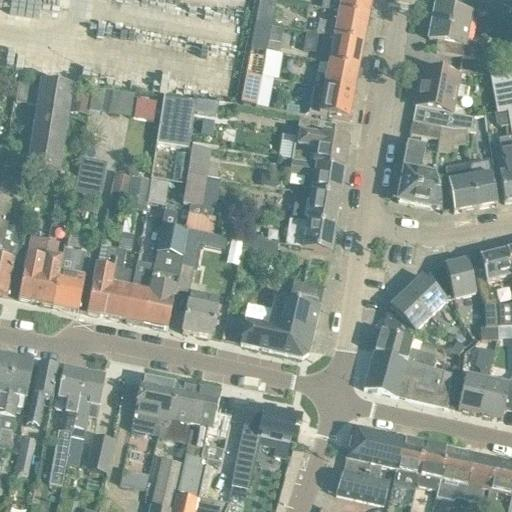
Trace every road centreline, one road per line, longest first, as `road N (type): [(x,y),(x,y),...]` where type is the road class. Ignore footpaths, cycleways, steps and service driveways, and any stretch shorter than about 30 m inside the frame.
road 1 (residential): [(334,397),(79,339),(59,347),(0,335)]
road 2 (residential): [(366,225),(404,0)]
road 3 (residential): [(334,397),(511,442)]
road 4 (residential): [(334,397),(366,225)]
road 5 (residential): [(366,225),(433,236),(511,221)]
